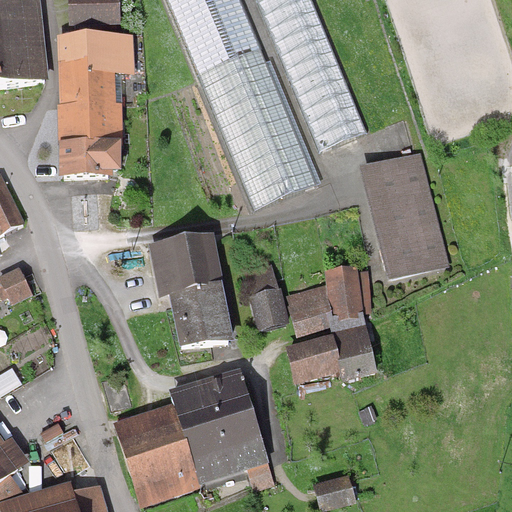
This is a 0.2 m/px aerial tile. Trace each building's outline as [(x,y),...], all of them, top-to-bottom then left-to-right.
[(0,92),(42,86),(33,0),(17,0),(9,1),(9,7),(0,8),(0,92)] [(69,0),(71,27),(116,25),(114,0),(69,0)] [(161,0),(197,85),(261,58),(237,0),(161,0)] [(252,0),(317,157),(364,137),(307,0),(252,0)] [(126,45),(59,47),(62,111),(63,111),(63,128),(62,128),(62,150),(112,149),(109,79),(128,78),(126,45)] [(316,189),(261,58),(197,85),(251,216),(316,189)] [(112,152),(112,149),(62,150),(62,183),(106,181),(106,152),(112,152)] [(442,270),(414,161),(361,174),(389,283),(442,270)] [(0,239),(21,229),(0,185),(0,239)] [(205,244),(160,249),(180,352),(226,348),(221,322),(227,320),(225,312),(219,313),(205,244)] [(259,335),(284,329),(269,272),(244,278),(259,335)] [(0,291),(9,309),(29,300),(18,274),(0,282),(0,291)] [(324,281),(325,294),(329,324),(357,320),(352,278),(324,281)] [(330,329),(329,324),(325,294),(287,302),(297,338),(330,329)] [(293,386),(338,374),(333,354),(331,343),(286,356),(293,386)] [(356,380),(373,376),(366,346),(333,354),(338,374),(340,384),(354,381),(354,383),(356,383),(356,380)] [(156,426),(136,433),(115,439),(135,503),(244,468),(250,490),(271,486),(264,462),(241,389),(243,388),(242,386),(240,387),(239,382),(169,403),(175,420),(156,426)] [(0,452),(0,507),(16,495),(7,481),(16,475),(0,452)] [(344,486),(315,493),(319,511),(322,511),(349,505),(344,486)] [(74,511),(70,499),(26,511),(74,511)]
